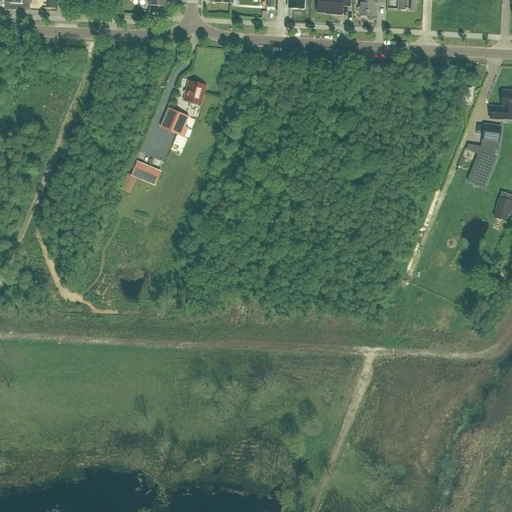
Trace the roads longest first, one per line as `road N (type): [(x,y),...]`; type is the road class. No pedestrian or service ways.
road 1 (track): [(92,20),(71,112),(0,280)]
road 2 (tertiary): [(425,50),(252,41),(190,25)]
road 3 (tertiary): [(190,25),(161,36),(0,30)]
